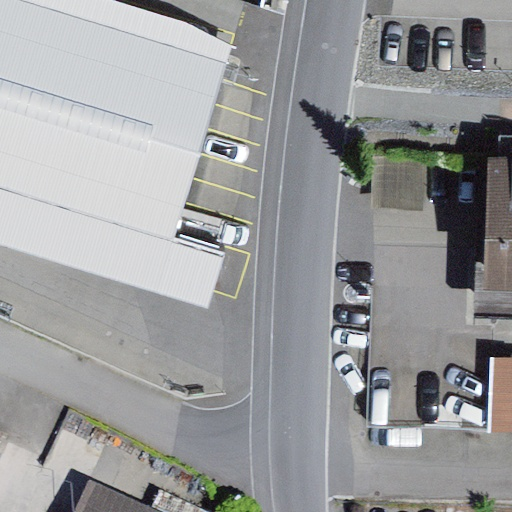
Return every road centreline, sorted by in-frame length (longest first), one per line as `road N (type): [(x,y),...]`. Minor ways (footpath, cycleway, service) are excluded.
road 1 (residential): [(335,0),(312,138),(292,469)]
road 2 (residential): [(292,469),(0,347)]
